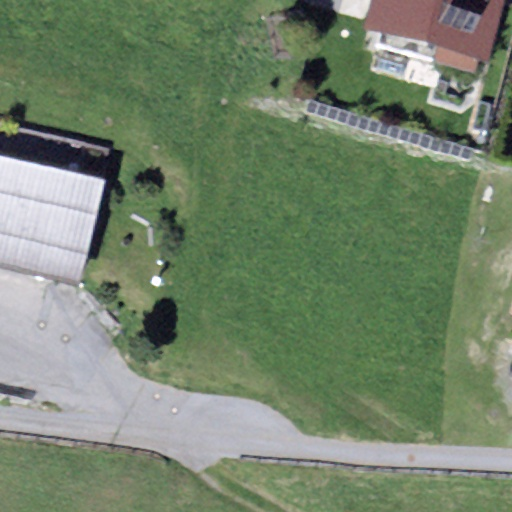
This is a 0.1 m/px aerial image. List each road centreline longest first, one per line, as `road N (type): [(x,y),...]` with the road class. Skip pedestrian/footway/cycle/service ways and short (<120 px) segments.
road 1 (residential): [(0,410),(172,439),(511,457)]
road 2 (track): [(172,439),(225,484),(275,511)]
